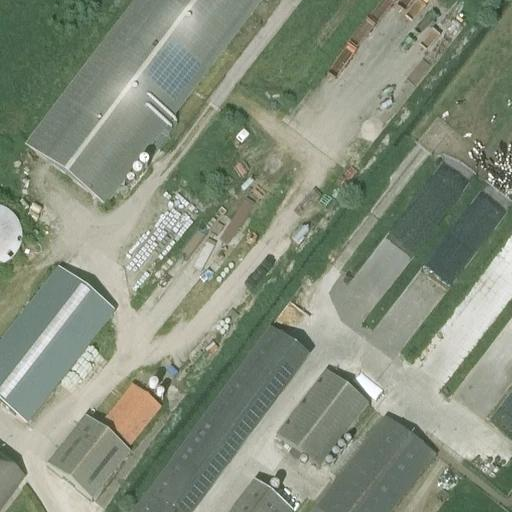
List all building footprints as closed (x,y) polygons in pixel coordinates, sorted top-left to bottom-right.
[(256,0),(141,0),(29,149),(102,204),(256,0)] [(300,191),(282,214),(296,224),(313,201),(300,191)] [(0,268),(2,267),(4,266),(7,265),(9,263),(11,262),(13,260),(15,258),(16,255),(18,253),(19,251),(20,248),(20,245),(21,243),(21,240),(21,237),(21,235),(20,232),(20,229),(19,227),(18,224),(16,222),(15,220),(13,218),(11,216),(9,214),(7,213),(4,211),(2,210),(0,209),(0,268)] [(111,314),(59,273),(0,348),(0,406),(24,425),(111,314)] [(268,330),(134,511),(180,511),(298,352),(268,330)] [(318,470),(367,405),(325,373),(276,437),(318,470)] [(160,409),(131,387),(100,425),(129,448),(160,409)] [(129,454),(84,418),(45,469),(90,504),(129,454)] [(231,511),(390,511),(434,456),(386,419),(336,484),(352,496),(339,511),(324,511),(318,507),(313,511),(290,511),(253,483),(231,511)] [(0,508),(23,478),(0,460),(0,508)]
